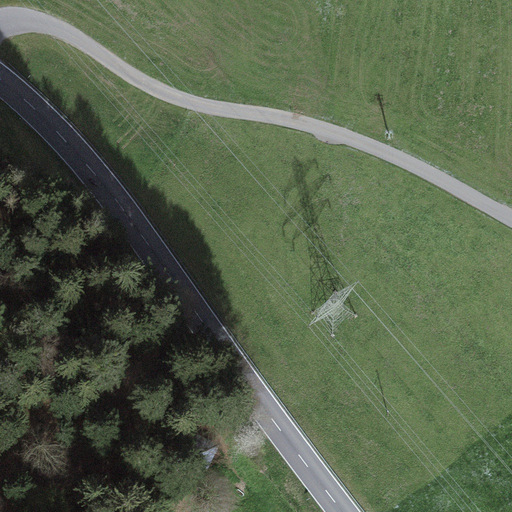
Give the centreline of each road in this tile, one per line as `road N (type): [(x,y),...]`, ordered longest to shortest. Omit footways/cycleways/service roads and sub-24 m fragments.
road 1 (unclassified): [(0,24),(51,26),(190,103),(347,136),(511,219)]
road 2 (tertiary): [(0,79),(116,199),(343,511)]
